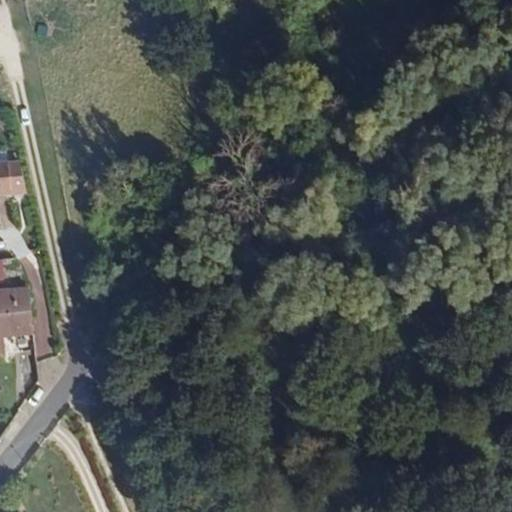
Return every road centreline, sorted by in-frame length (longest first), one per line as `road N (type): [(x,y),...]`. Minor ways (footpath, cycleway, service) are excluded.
road 1 (track): [(82,366),(153,255),(283,118),(481,0)]
road 2 (track): [(82,366),(2,0)]
road 3 (residential): [(0,468),(82,366)]
